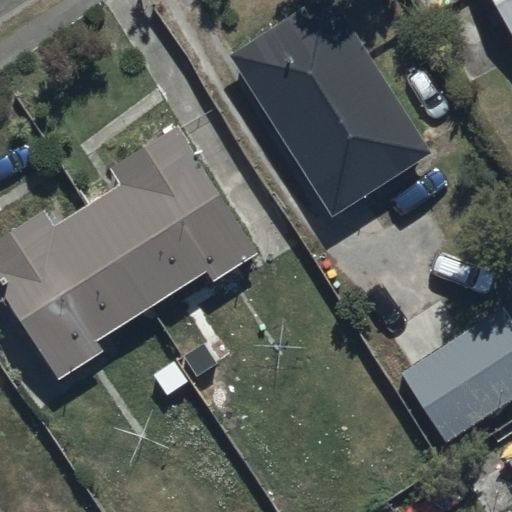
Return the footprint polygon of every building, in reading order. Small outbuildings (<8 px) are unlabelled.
[(437,150),(340,0),(319,0),(234,55),(337,214),(437,150)] [(511,0),(497,0),(511,26),(511,0)] [(49,206),(0,236),(0,277),(64,377),(112,347),(106,338),(212,271),(217,278),(261,250),(181,124),(116,166),(126,181),(60,224),(49,206)] [(511,399),(511,310),(507,302),(460,333),(442,305),(387,340),(451,438),(511,399)] [(208,336),(152,375),(186,425),(215,406),(198,382),(226,362),(208,336)]
